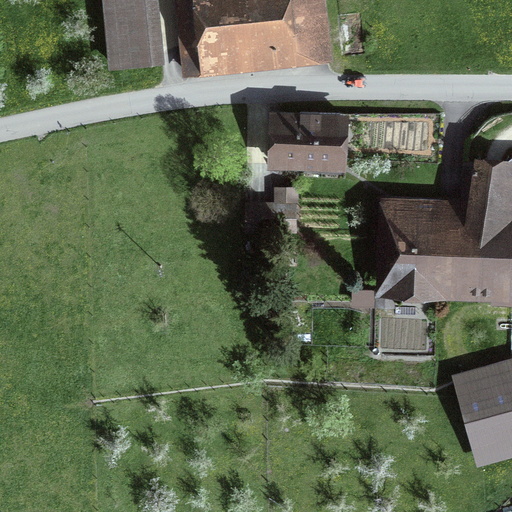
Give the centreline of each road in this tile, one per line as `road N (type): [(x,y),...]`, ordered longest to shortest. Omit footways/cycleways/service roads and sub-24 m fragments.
road 1 (unclassified): [(174,101),(340,87),(511,86)]
road 2 (unclassified): [(174,101),(0,130)]
